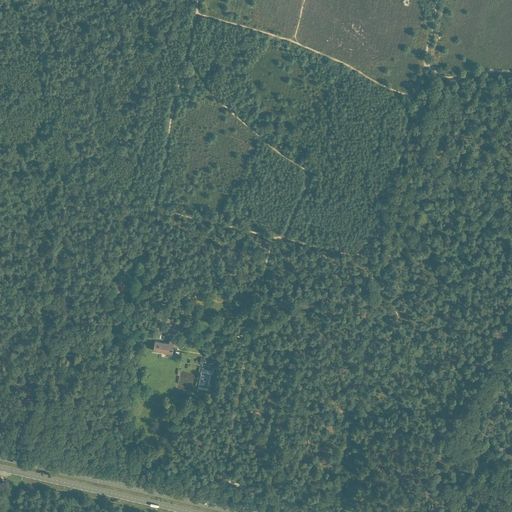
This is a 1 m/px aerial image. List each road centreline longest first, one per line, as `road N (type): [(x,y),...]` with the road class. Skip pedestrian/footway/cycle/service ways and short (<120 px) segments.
road 1 (track): [(254,496),(225,475),(248,341),(179,321)]
road 2 (secondary): [(235,511),(0,457)]
road 3 (secondary): [(0,468),(190,511)]
